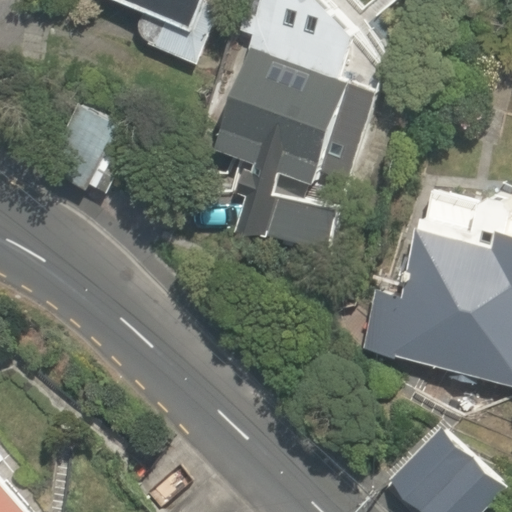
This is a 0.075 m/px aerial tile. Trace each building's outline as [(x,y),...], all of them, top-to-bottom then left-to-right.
[(230,0),(126,0),(138,5),(125,35),(204,71),(235,2),(230,0)] [(334,129),(365,138),(404,0),(261,0),(221,142),(279,158),(260,225),(328,244),(344,187),(319,180),(334,129)] [(148,129),(37,67),(0,134),(0,138),(110,199),(148,129)] [(511,382),(511,185),(429,169),(393,360),(511,382)] [(448,413),(389,470),(430,511),(478,511),(511,479),(448,413)] [(0,511),(34,511),(0,473),(0,511)]
